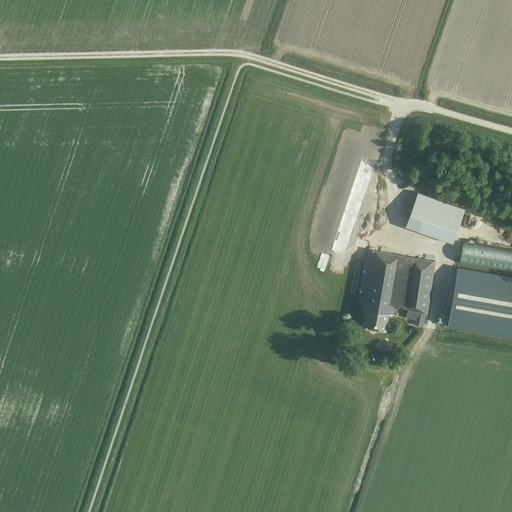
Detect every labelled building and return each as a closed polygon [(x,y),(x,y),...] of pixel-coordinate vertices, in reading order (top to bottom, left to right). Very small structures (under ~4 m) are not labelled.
[(464,208),(416,192),(404,225),(452,242),(464,208)] [(459,263),(511,271),(511,249),(463,241),(459,263)] [(426,312),(427,312),(434,261),(425,259),(425,257),(423,256),(422,258),(367,249),(358,301),(362,302),(361,309),(364,309),(363,313),(364,313),(362,325),(385,329),(388,314),(392,314),(393,306),(407,309),(426,312)] [(511,276),(457,267),(447,325),(511,336),(511,276)] [(426,312),(407,309),(406,318),(414,320),(413,324),(423,326),(426,312)]
